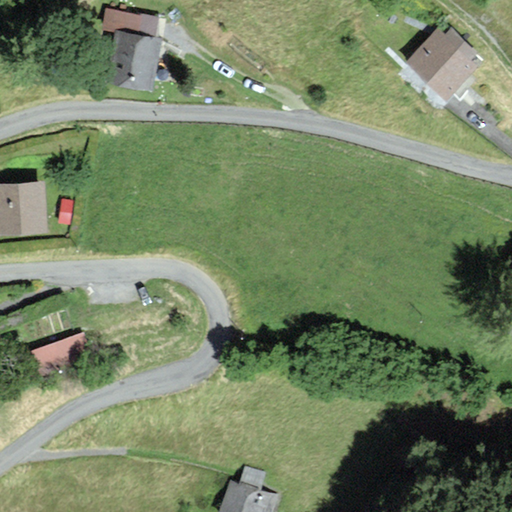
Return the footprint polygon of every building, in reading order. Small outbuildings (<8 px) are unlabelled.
[(141,15),(114,12),(112,28),(120,29),(139,31),(141,15)] [(440,20),(408,54),(449,92),(475,63),(468,57),(474,52),(440,20)] [(158,33),(139,31),(120,29),(114,76),(152,81),(158,33)] [(0,175),(0,227),(54,227),(53,174),(0,175)] [(44,363),(91,344),(84,327),(37,345),(44,363)] [(266,472),(245,465),(239,481),(232,479),(220,511),(272,511),(279,493),(261,487),(266,472)]
